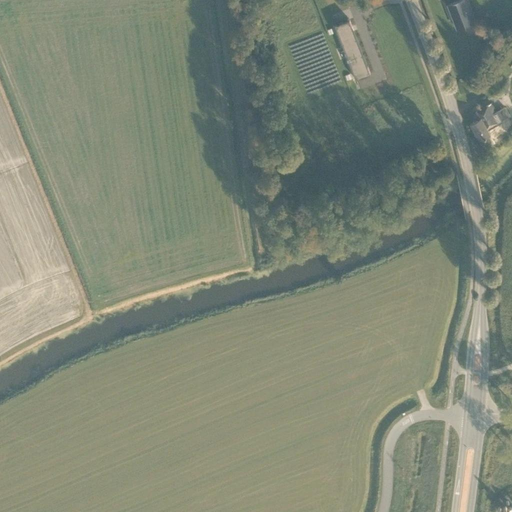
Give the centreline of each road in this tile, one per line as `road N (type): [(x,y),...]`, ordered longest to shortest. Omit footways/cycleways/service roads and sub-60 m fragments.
road 1 (tertiary): [(479,320),(469,169),(410,0)]
road 2 (unclassified): [(466,416),(419,415),(396,428),(382,511)]
